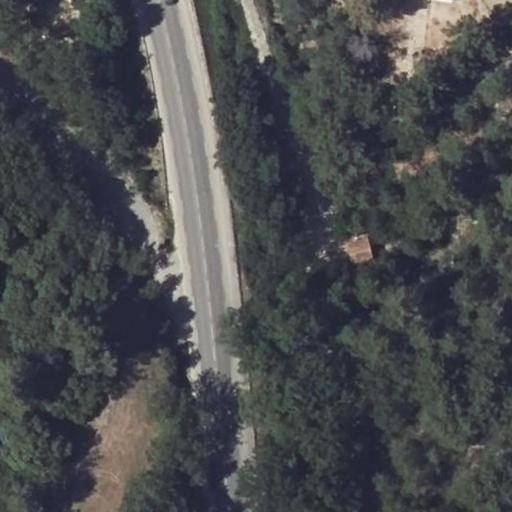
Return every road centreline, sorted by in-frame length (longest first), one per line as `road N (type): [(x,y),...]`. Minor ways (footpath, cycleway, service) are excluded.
road 1 (primary): [(156,0),(185,103),(232,511)]
road 2 (track): [(206,287),(153,262),(0,69)]
